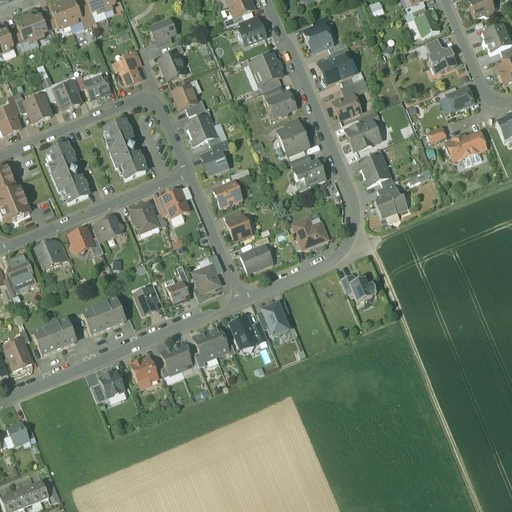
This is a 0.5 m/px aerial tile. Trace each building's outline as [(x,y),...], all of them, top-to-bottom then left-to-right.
[(97,0),(85,0),(84,1),(85,3),(90,15),(91,17),(95,15),(96,18),(104,15),(97,0)] [(97,0),(104,15),(111,12),(109,9),(113,7),(113,6),(110,0),(97,0)] [(223,0),(228,11),(248,2),(247,0),(223,0)] [(426,0),(407,0),(412,10),(428,3),(426,0)] [(486,0),(479,0),(468,5),(475,22),(483,19),(486,20),(490,18),(491,15),(493,14),(486,0)] [(248,2),(228,11),(232,22),(233,23),(240,20),(253,14),(248,2)] [(85,3),(79,5),(85,18),(90,15),(85,3)] [(73,5),(67,8),(64,7),(63,4),(60,6),(69,29),(76,26),(75,23),(79,22),(73,7),(73,5)] [(369,8),(373,18),(382,15),(378,4),(369,8)] [(79,5),(73,7),(79,20),(85,18),(79,5)] [(55,7),(56,10),(55,13),(50,15),(50,17),(56,30),(56,31),(60,29),(62,33),(69,29),(60,6),(55,7)] [(423,11),(410,17),(413,23),(426,18),(423,11)] [(426,18),(413,23),(421,43),(439,35),(434,24),(437,23),(433,15),(426,18)] [(56,30),(50,17),(45,19),(51,32),(56,30)] [(39,19),(33,22),(30,21),(29,18),(26,20),(35,43),(42,40),(41,37),(46,36),(40,21),(39,19)] [(51,32),(45,19),(40,21),(45,34),(51,32)] [(326,19),(311,26),(313,31),(313,32),(324,27),(325,31),(330,29),(326,19)] [(26,20),(22,21),(23,24),(21,26),(16,29),(17,32),(21,42),(22,45),(27,43),(28,46),(35,43),(26,20)] [(240,20),(233,23),(232,22),(223,26),(225,32),(238,27),(242,25),(240,20)] [(255,27),(253,21),(242,25),(238,27),(241,33),(255,27)] [(169,23),(149,32),(155,45),(168,40),(175,37),(169,23)] [(499,23),(483,30),(485,36),(502,29),(499,23)] [(241,33),(238,35),(244,51),(265,42),(258,26),(255,27),(241,33)] [(324,27),(313,32),(313,31),(302,36),(305,43),(307,42),(313,57),(330,50),(328,44),(330,41),(328,38),(325,38),(324,36),(325,31),(324,27)] [(485,36),(480,38),(484,46),(481,47),(483,52),(486,51),(489,59),(499,55),(510,50),(502,29),(485,36)] [(21,42),(17,32),(11,34),(16,45),(21,42)] [(5,34),(0,35),(0,53),(2,58),(9,55),(8,52),(12,50),(11,47),(6,36),(5,34)] [(16,45),(11,34),(6,36),(11,47),(16,45)] [(168,40),(155,45),(157,51),(170,45),(168,40)] [(436,43),(425,48),(430,60),(439,56),(440,54),(441,54),(436,43)] [(180,48),(163,55),(166,61),(176,56),(177,57),(183,54),(180,48)] [(346,50),(330,57),(333,64),(343,60),(343,61),(349,58),(346,50)] [(511,53),(510,50),(499,55),(502,60),(511,55),(511,53)] [(444,55),(441,54),(440,54),(439,56),(430,60),(427,61),(431,71),(435,69),(435,70),(437,69),(440,76),(455,70),(449,58),(451,57),(449,53),(444,55)] [(136,55),(125,59),(126,62),(129,60),(134,71),(141,68),(136,55)] [(177,57),(176,56),(166,61),(158,64),(167,85),(185,77),(177,57)] [(511,56),(501,61),(504,67),(511,63),(511,56)] [(272,59),(250,68),(259,90),(277,83),(281,81),(272,59)] [(126,62),(120,64),(123,72),(119,74),(124,87),(132,84),(133,86),(139,83),(134,71),(129,60),(126,62)] [(333,64),(317,71),(325,91),(340,85),(351,81),(351,80),(343,61),(343,60),(333,64)] [(511,63),(504,67),(497,71),(499,76),(498,77),(498,78),(499,82),(501,83),(501,82),(504,88),(511,84),(511,63)] [(104,68),(98,70),(102,78),(105,87),(111,85),(104,68)] [(102,78),(83,86),(91,104),(109,96),(105,87),(102,78)] [(80,94),(74,80),(68,82),(70,88),(71,87),(74,96),(80,94)] [(351,81),(340,85),(342,91),(353,86),(351,81)] [(277,83),(259,90),(262,97),(277,91),(280,89),(277,83)] [(342,91),(339,92),(344,103),(352,99),(353,100),(360,96),(356,85),(353,86),(342,91)] [(53,95),(56,104),(61,116),(79,108),(74,96),(71,87),(70,88),(53,95)] [(196,106),(189,88),(171,96),(177,110),(180,109),(182,110),(183,112),(184,111),(197,106),(196,106)] [(51,89),(45,92),(50,106),(56,104),(53,95),(51,89)] [(277,91),(263,97),(267,106),(281,100),(277,91)] [(454,91),(438,98),(440,103),(445,101),(456,97),(454,91)] [(50,106),(45,92),(39,95),(41,100),(45,108),(50,106)] [(456,97),(445,101),(451,116),(472,108),(466,93),(456,97)] [(281,100),(267,106),(270,115),(274,114),(277,120),(279,120),(282,121),(285,119),(286,116),(294,113),(288,97),(281,100)] [(344,103),(332,108),(339,124),(356,117),(353,111),(355,106),(353,100),(352,99),(344,103)] [(15,105),(13,100),(6,103),(10,111),(14,119),(20,116),(15,105)] [(24,107),(23,107),(27,116),(32,128),(50,120),(45,108),(41,100),(24,107)] [(22,102),(15,105),(20,116),(21,118),(27,116),(23,107),(24,107),(22,102)] [(201,104),(196,106),(197,106),(184,111),(188,120),(195,117),(205,113),(201,104)] [(10,111),(0,115),(0,133),(3,140),(20,133),(14,119),(10,111)] [(205,113),(195,117),(198,123),(207,119),(209,118),(207,112),(205,113)] [(374,117),(357,124),(360,130),(370,125),(371,128),(378,126),(374,117)] [(198,123),(185,128),(189,139),(211,130),(207,119),(198,123)] [(511,120),(496,127),(504,146),(511,142),(511,120)] [(295,123),(282,128),(285,133),(285,134),(297,128),(295,123)] [(127,147),(126,145),(131,143),(129,137),(130,136),(128,131),(127,132),(124,124),(116,127),(116,129),(112,130),(111,129),(104,132),(109,145),(105,146),(105,147),(108,146),(111,153),(108,154),(116,173),(120,171),(125,183),(132,180),(132,179),(136,177),(137,179),(145,175),(142,168),(143,167),(140,162),(137,157),(132,159),(131,156),(134,150),(127,147)] [(360,130),(344,136),(353,156),(358,153),(360,151),(366,148),(370,150),(379,146),(371,128),(370,125),(360,130)] [(30,136),(39,133),(37,126),(28,129),(30,136)] [(297,128),(285,134),(285,133),(276,137),(282,150),(286,160),(286,161),(295,157),(308,152),(304,143),(303,143),(297,128)] [(211,130),(189,139),(193,149),(207,144),(216,140),(211,130)] [(441,132),(425,138),(430,149),(445,142),(441,132)] [(464,140),(445,148),(449,158),(448,160),(450,163),(452,165),(453,166),(461,163),(462,164),(478,157),(485,154),(478,137),(465,142),(464,140)] [(216,140),(207,144),(209,149),(210,149),(221,145),(218,139),(216,140)] [(221,145),(210,149),(213,155),(219,153),(220,156),(230,152),(226,142),(221,145)] [(66,148),(58,151),(59,152),(54,154),(54,153),(46,156),(51,169),(48,170),(48,171),(51,170),(53,177),(51,178),(59,197),(62,195),(68,207),(75,204),(75,203),(79,201),(80,202),(88,199),(84,191),(85,191),(83,186),(82,186),(80,181),(75,183),(74,180),(76,174),(71,171),(70,171),(69,169),(74,166),(72,161),(73,160),(70,155),(69,156),(66,148)] [(282,150),(277,152),(275,155),(278,162),(281,162),(286,160),(282,150)] [(308,152),(295,157),(298,162),(306,159),(310,157),(308,152)] [(213,155),(200,160),(208,179),(227,171),(220,156),(219,153),(213,155)] [(381,159),(379,154),(368,158),(370,164),(380,160),(381,159)] [(295,157),(287,160),(290,166),(298,162),(295,157)] [(478,157),(462,164),(465,171),(480,164),(481,164),(478,157)] [(290,166),(293,174),(310,167),(306,159),(298,162),(290,166)] [(370,164),(357,169),(362,180),(384,171),(380,160),(370,164)] [(293,174),(292,175),(297,186),(302,184),(304,185),(306,191),(324,184),(316,165),(310,167),(293,174)] [(16,193),(7,171),(0,173),(0,218),(3,227),(29,216),(19,192),(16,193)] [(384,171),(362,180),(367,191),(379,186),(389,182),(384,171)] [(247,172),(230,179),(233,184),(249,177),(247,172)] [(389,182),(379,186),(381,191),(390,188),(393,187),(390,181),(389,182)] [(233,185),(225,188),(225,189),(213,195),(215,201),(214,204),(217,205),(220,212),(228,209),(232,210),(233,207),(241,203),(239,198),(240,195),(237,194),(233,185)] [(320,191),(323,202),(338,197),(334,186),(320,191)] [(381,191),(376,194),(379,201),(393,195),(390,188),(381,191)] [(179,193),(161,201),(168,218),(170,222),(188,215),(179,193)] [(379,201),(375,203),(373,206),(380,223),(389,220),(395,218),(395,217),(406,212),(402,201),(399,202),(395,194),(393,195),(379,201)] [(168,218),(161,201),(154,204),(160,217),(161,220),(168,218)] [(153,220),(148,206),(129,214),(138,237),(157,229),(153,220)] [(240,213),(223,220),(225,225),(242,218),(240,213)] [(160,217),(153,220),(157,229),(158,232),(165,229),(161,220),(160,217)] [(242,218),(225,225),(234,245),(251,238),(242,218)] [(114,220),(97,228),(98,229),(104,244),(121,237),(120,235),(121,234),(122,232),(121,229),(118,228),(117,228),(114,220)] [(308,222),(291,229),(301,254),(327,243),(320,227),(311,230),(308,222)] [(104,244),(98,229),(92,232),(96,241),(98,247),(104,244)] [(85,232),(68,240),(72,248),(70,252),(83,257),(84,253),(89,251),(93,250),(90,243),(85,232)] [(266,240),(255,244),(258,250),(268,245),(266,240)] [(96,241),(90,243),(93,250),(89,251),(93,261),(103,257),(98,247),(96,241)] [(53,250),(58,263),(58,264),(59,267),(68,263),(61,246),(53,250)] [(52,247),(35,254),(43,273),(59,267),(58,264),(58,263),(53,250),(52,247)] [(264,249),(239,259),(247,277),(259,272),(259,271),(271,266),(264,249)] [(22,259),(9,264),(8,266),(10,270),(8,276),(10,281),(15,292),(26,287),(29,288),(33,287),(34,284),(33,281),(32,281),(23,260),(22,259)] [(215,259),(207,262),(210,269),(211,269),(215,278),(222,275),(215,259)] [(210,269),(194,276),(193,281),(200,298),(219,289),(215,278),(211,269),(210,269)] [(352,278),(339,283),(346,300),(352,298),(348,288),(355,285),(352,278)] [(15,292),(10,281),(3,284),(4,287),(10,301),(17,298),(15,292)] [(173,284),(172,282),(164,285),(166,289),(166,290),(167,292),(175,288),(173,284)] [(355,285),(348,288),(352,298),(356,307),(371,301),(371,300),(375,298),(371,288),(367,289),(364,282),(355,285)] [(175,288),(167,292),(173,308),(188,302),(182,286),(175,288)] [(159,304),(153,290),(147,293),(153,307),(159,304)] [(147,293),(133,299),(142,319),(156,314),(153,307),(147,293)] [(115,303),(81,316),(91,339),(124,325),(115,303)] [(283,306),(277,309),(282,320),(288,318),(283,306)] [(277,308),(261,315),(261,316),(268,332),(272,341),(288,334),(282,320),(277,309),(277,308)] [(260,327),(263,334),(268,332),(261,316),(256,318),(260,327)] [(246,321),(229,328),(240,353),(245,351),(246,348),(253,351),(254,347),(256,347),(256,346),(250,331),(246,321)] [(65,323),(32,337),(41,359),(75,345),(65,323)] [(260,327),(250,331),(256,346),(256,347),(256,348),(267,343),(263,334),(260,327)] [(218,332),(205,337),(215,360),(227,355),(227,354),(223,345),(218,332)] [(24,333),(18,336),(21,342),(23,347),(29,345),(24,333)] [(205,337),(193,343),(198,355),(202,365),(203,365),(215,360),(205,337)] [(21,342),(4,349),(9,361),(8,361),(13,374),(31,366),(23,347),(21,342)] [(229,343),(223,345),(227,354),(227,355),(228,359),(234,356),(229,343)] [(182,347),(177,349),(174,348),(170,350),(180,374),(191,369),(187,360),(182,347)] [(180,374),(170,350),(166,352),(165,354),(160,356),(165,369),(169,379),(180,374)] [(198,355),(193,358),(197,368),(199,371),(205,369),(203,365),(202,365),(198,355)] [(197,368),(193,358),(187,360),(191,369),(192,371),(197,368)] [(140,365),(137,364),(133,365),(132,368),(130,369),(138,386),(144,384),(148,385),(156,382),(156,380),(149,363),(148,361),(140,365)] [(160,372),(155,361),(149,363),(156,380),(162,377),(160,372)] [(169,379),(165,369),(160,372),(162,377),(164,382),(170,380),(169,379)] [(115,375),(99,382),(100,385),(107,400),(123,393),(115,375)] [(100,385),(89,390),(96,407),(108,402),(107,400),(100,385)] [(21,427),(6,433),(8,439),(13,449),(27,443),(23,432),(21,427)] [(29,430),(23,432),(27,443),(33,440),(29,430)] [(8,439),(3,441),(6,449),(7,451),(13,449),(8,439)] [(51,480),(43,483),(51,505),(59,502),(51,480)] [(41,485),(32,488),(39,504),(47,501),(41,485)] [(32,488),(24,492),(30,508),(39,504),(32,488)] [(24,492),(15,495),(22,511),(30,508),(24,492)] [(15,495),(7,499),(12,511),(19,511),(22,511),(15,495)] [(12,511),(7,499),(0,501),(0,506),(2,511),(12,511)]
